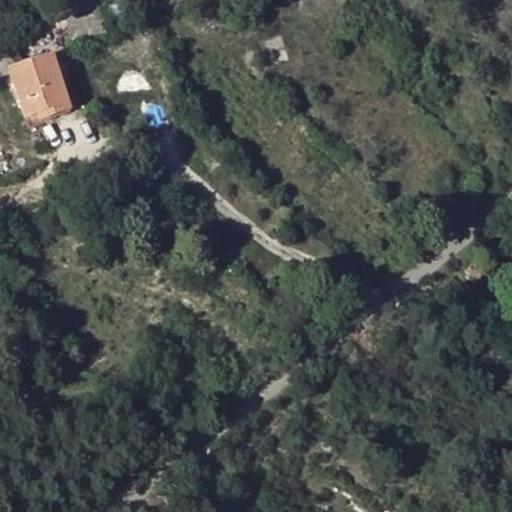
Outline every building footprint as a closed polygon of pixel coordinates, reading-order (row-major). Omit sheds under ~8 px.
[(259,0),(256,3),(262,10),(266,6),(267,7),(274,0),(259,0)] [(105,22),(59,29),(62,47),(108,37),(105,22)] [(5,97),(14,140),(61,129),(52,86),(5,97)] [(18,155),(64,144),(61,129),(14,140),(18,155)] [(491,264),(470,254),(463,268),(457,266),(454,274),(480,286),(491,264)]
